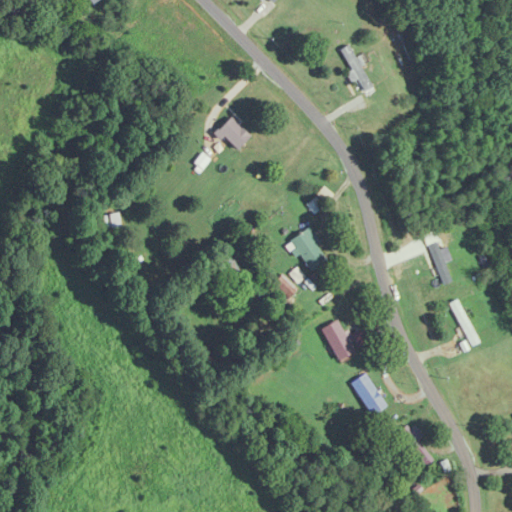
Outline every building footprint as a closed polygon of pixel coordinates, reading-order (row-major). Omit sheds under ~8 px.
[(364,91),(371,87),(347,46),(340,50),(364,91)] [(236,151),(250,136),(230,117),(216,131),(236,151)] [(106,215),(106,227),(119,226),(118,214),(106,215)] [(326,259),(315,244),(320,241),(309,226),(289,241),(310,270),(326,259)] [(442,284),(450,281),(436,242),(428,245),(442,284)] [(229,280),(240,276),(231,256),(221,261),(229,280)] [(449,304),(471,346),(478,342),(456,300),(449,304)] [(337,360),(355,351),(339,319),(321,328),(337,360)] [(372,416),(387,406),(364,374),(350,384),(372,416)] [(401,432),(424,466),(432,461),(418,440),(422,437),(413,424),(401,432)]
